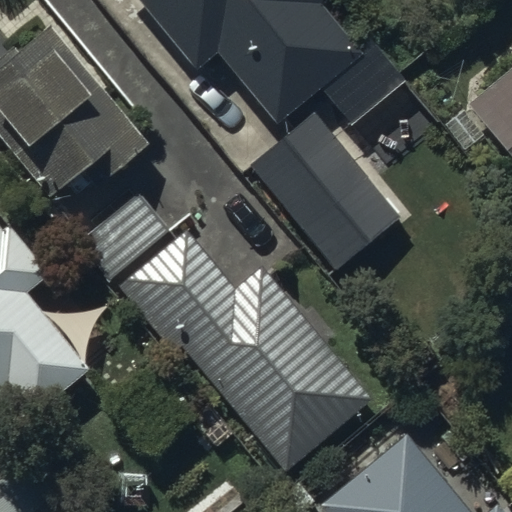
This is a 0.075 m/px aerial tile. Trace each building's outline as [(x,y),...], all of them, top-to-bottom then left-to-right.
[(139,0),(194,67),(218,48),(277,121),(358,56),(315,4),(320,0),(139,0)] [(51,22),(0,63),(0,135),(53,200),(84,175),(98,191),(153,147),(51,22)] [(511,58),(462,98),(511,159),(511,58)] [(314,116),(248,169),(332,272),(397,219),(314,116)] [(135,188),(74,237),(106,278),(168,229),(135,188)] [(0,413),(10,426),(92,369),(27,293),(53,275),(12,229),(5,234),(0,228),(0,413)] [(236,289),(189,230),(120,285),(174,352),(183,345),(286,472),(373,403),(263,267),(236,289)] [(466,511),(408,442),(320,507),(323,511),(499,511),(498,511),(496,511),(466,511)] [(0,443),(0,511),(38,511),(48,505),(0,443)]
